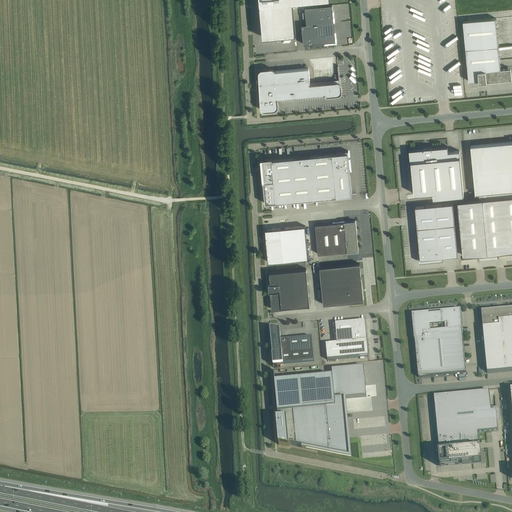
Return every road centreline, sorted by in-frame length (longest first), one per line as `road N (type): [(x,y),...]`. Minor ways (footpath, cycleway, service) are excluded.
road 1 (track): [(219,0),(248,450)]
road 2 (unclassified): [(205,198),(164,200),(0,168)]
road 3 (unclassified): [(511,500),(411,478),(400,390)]
road 4 (motorway): [(168,511),(2,489)]
road 5 (unknown): [(423,398),(432,475),(495,471)]
road 6 (unclassified): [(375,123),(511,111)]
road 7 (unclassified): [(511,285),(392,296)]
